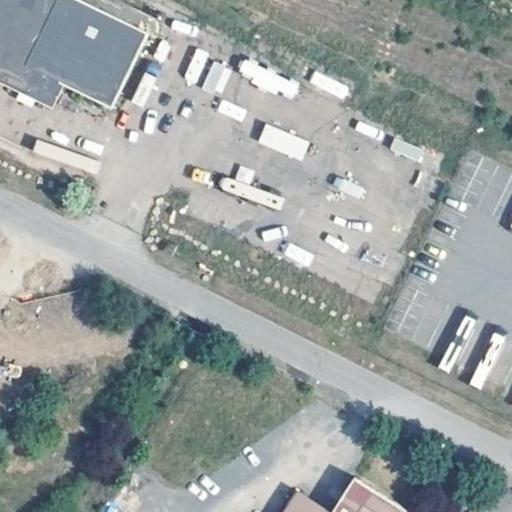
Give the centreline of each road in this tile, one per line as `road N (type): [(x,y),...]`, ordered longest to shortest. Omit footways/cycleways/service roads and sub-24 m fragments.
road 1 (unclassified): [(0,207),(511,458)]
road 2 (unknown): [(60,511),(173,378),(213,312)]
